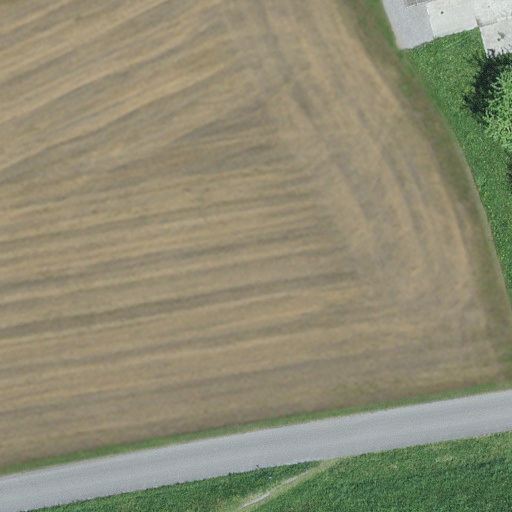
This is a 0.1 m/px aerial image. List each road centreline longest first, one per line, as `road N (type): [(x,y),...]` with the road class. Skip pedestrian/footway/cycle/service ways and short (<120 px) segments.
road 1 (unclassified): [(0,497),(511,410)]
road 2 (track): [(400,426),(225,511)]
